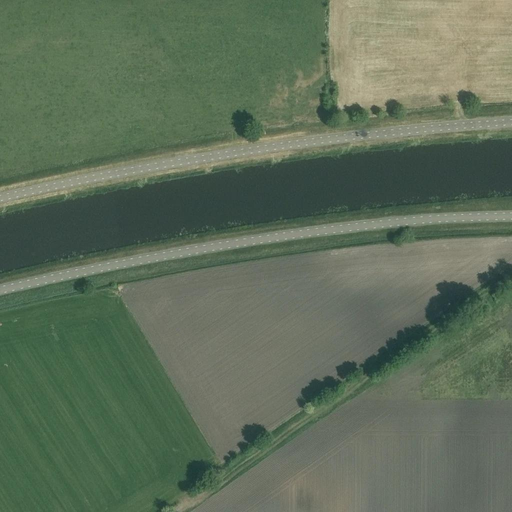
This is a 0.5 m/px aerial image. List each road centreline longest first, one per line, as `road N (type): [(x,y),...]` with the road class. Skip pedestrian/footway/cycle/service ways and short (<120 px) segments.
road 1 (tertiary): [(511,121),(208,155),(0,197)]
road 2 (tertiary): [(0,290),(276,237),(511,216)]
road 3 (track): [(511,276),(172,511)]
